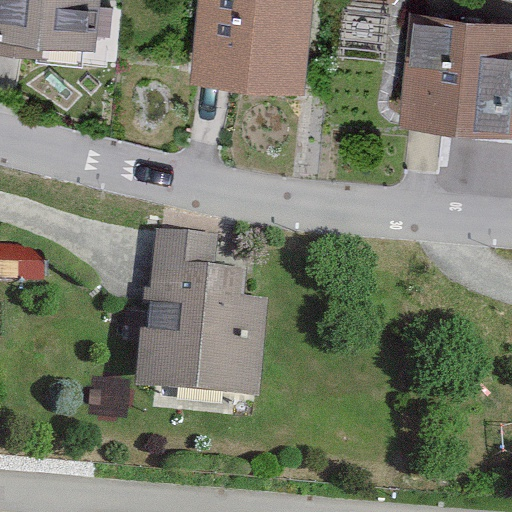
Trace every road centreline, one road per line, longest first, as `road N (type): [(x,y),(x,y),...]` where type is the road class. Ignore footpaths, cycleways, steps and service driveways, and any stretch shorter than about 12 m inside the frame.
road 1 (residential): [(0,129),(225,186),(511,211)]
road 2 (residential): [(0,496),(208,511)]
